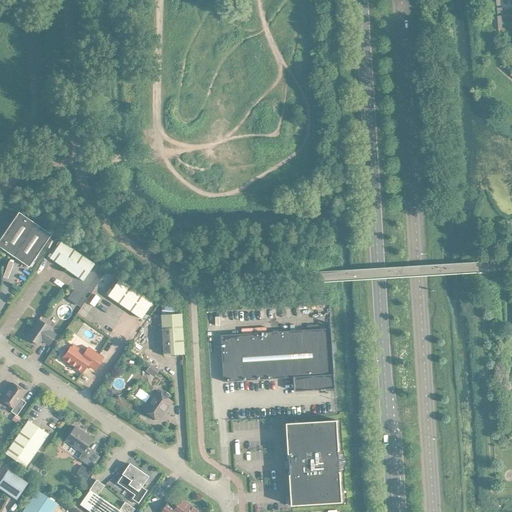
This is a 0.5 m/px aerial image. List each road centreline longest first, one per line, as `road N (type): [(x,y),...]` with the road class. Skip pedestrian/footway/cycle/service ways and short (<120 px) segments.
road 1 (secondary): [(434,511),(402,0)]
road 2 (secondary): [(362,0),(393,511)]
road 3 (unclassified): [(228,511),(225,494),(0,341)]
